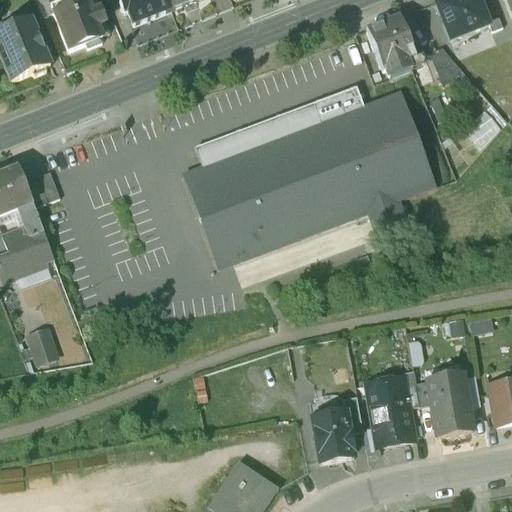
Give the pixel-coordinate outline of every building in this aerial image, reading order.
[(32,0),(42,22),(51,18),(52,17),(49,11),(44,0),(32,0)] [(78,7),(75,0),(49,11),(52,17),(51,18),(67,57),(84,50),(86,53),(100,47),(99,44),(108,40),(93,2),(78,7)] [(169,16),(163,0),(119,0),(122,5),(118,6),(123,18),(127,17),(133,30),(169,16)] [(163,0),(169,16),(209,1),(208,0),(163,0)] [(476,0),(452,0),(435,7),(450,44),(488,29),(476,0)] [(511,0),(502,0),(511,20),(511,19),(511,0)] [(399,21),(365,34),(382,76),(385,74),(388,81),(410,72),(407,66),(415,63),(399,21)] [(29,27),(0,38),(0,63),(10,87),(29,79),(33,81),(43,77),(44,73),(46,72),(29,27)] [(438,54),(428,57),(436,75),(445,71),(438,54)] [(201,171),(181,178),(217,275),(367,219),(375,240),(407,228),(399,205),(435,192),(399,97),(362,111),(355,92),(194,152),(201,171)] [(486,111),(463,129),(480,150),(502,131),(486,111)] [(17,171),(0,178),(0,227),(15,222),(20,234),(1,241),(8,260),(0,262),(0,273),(2,280),(9,284),(15,282),(17,275),(39,266),(39,264),(51,259),(33,212),(23,186),(17,171)] [(36,181),(47,207),(59,202),(49,176),(36,181)] [(23,186),(33,212),(47,207),(36,181),(23,186)] [(26,335),(34,369),(59,364),(52,329),(26,335)] [(402,385),(407,413),(419,411),(415,387),(412,376),(400,378),(402,385)] [(462,380),(426,386),(430,410),(436,441),(471,434),(466,406),(462,382),(462,380)] [(462,382),(466,406),(478,405),(474,380),(462,382)] [(511,384),(488,389),(495,430),(511,426),(511,384)] [(402,385),(386,388),(381,395),(368,397),(374,433),(377,451),(379,451),(412,445),(407,413),(402,385)] [(415,387),(419,411),(430,410),(426,386),(415,387)] [(344,417),(345,417),(349,439),(362,436),(356,401),(342,403),(344,417)] [(344,417),(311,423),(319,467),(353,461),(349,439),(345,417),(344,417)] [(374,433),(362,436),(366,459),(380,457),(379,451),(377,451),(374,433)] [(236,465),(205,510),(207,511),(263,511),(277,492),(236,465)]
